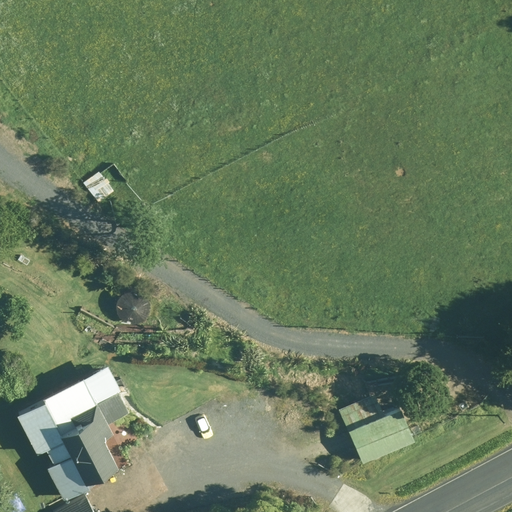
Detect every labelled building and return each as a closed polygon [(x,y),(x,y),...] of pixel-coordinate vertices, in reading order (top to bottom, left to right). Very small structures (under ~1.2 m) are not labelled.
[(128,179),(114,160),(84,183),(98,202),(128,179)] [(154,306),(133,285),(111,309),(132,329),(154,306)] [(15,412),(36,452),(44,448),(52,461),(44,466),(59,494),(116,463),(103,438),(136,420),(105,364),(15,412)] [(382,411),(375,395),(339,410),(361,460),(413,438),(399,404),(382,411)] [(90,511),(83,498),(55,511),(90,511)]
